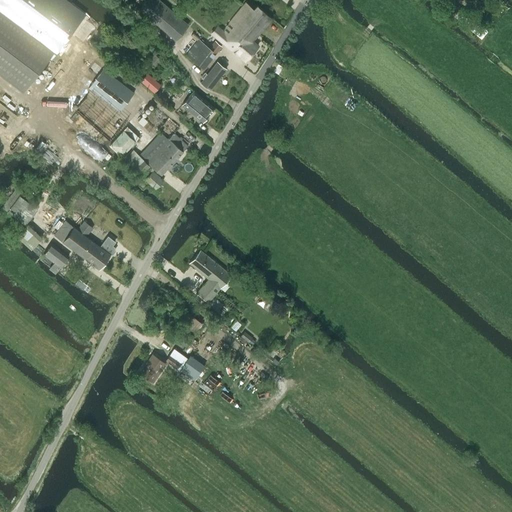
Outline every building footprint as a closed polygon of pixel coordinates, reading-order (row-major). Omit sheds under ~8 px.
[(0,0),(0,73),(23,91),(25,89),(49,58),(51,60),(86,14),(66,0),(0,0)] [(159,0),(145,0),(138,9),(158,25),(175,40),(188,25),(171,10),(159,0)] [(183,0),(182,3),(188,9),(195,0),(183,0)] [(254,41),(271,19),(257,6),(253,8),(246,2),(239,10),(249,18),(245,23),(249,27),(242,36),(244,37),(246,35),(254,41)] [(454,16),(480,37),(486,30),(478,23),(479,22),(461,8),(454,16)] [(211,33),(233,51),(244,37),(242,36),(249,27),(245,23),(249,18),(239,10),(223,30),(218,26),(211,33)] [(244,37),(233,51),(245,62),(259,45),(254,41),(246,35),(244,37)] [(186,54),(203,69),(221,48),(214,43),(209,49),(199,40),(197,42),(186,54)] [(201,82),(210,89),(226,69),(217,62),(201,82)] [(120,111),(134,93),(102,69),(88,87),(120,111)] [(147,72),(139,81),(150,91),(152,93),(160,84),(158,82),(147,72)] [(182,104),(202,122),(214,108),(193,91),(182,104)] [(124,130),(110,145),(121,156),(135,141),(124,130)] [(139,138),(122,156),(141,176),(154,189),(162,181),(152,170),(154,168),(160,175),(183,151),(182,151),(187,146),(173,133),(168,139),(160,132),(147,146),(139,138)] [(16,188),(2,206),(8,211),(19,196),(22,193),(16,188)] [(99,269),(110,254),(100,246),(86,236),(77,229),(65,220),(54,235),(99,269)] [(83,220),(77,229),(86,236),(92,228),(93,227),(83,220)] [(108,236),(100,246),(110,254),(112,254),(115,250),(114,249),(115,248),(112,245),(115,242),(108,236)] [(51,243),(43,253),(45,255),(53,262),(49,268),(51,269),(56,273),(60,267),(68,257),(53,244),(51,243)] [(201,250),(190,263),(208,279),(196,293),(208,302),(231,275),(201,250)] [(170,292),(164,299),(180,311),(186,304),(170,292)] [(183,309),(174,320),(192,333),(200,323),(183,309)] [(253,338),(245,331),(241,336),(249,343),(253,338)] [(139,372),(153,381),(166,363),(152,354),(139,372)] [(169,354),(166,360),(177,368),(181,362),(169,354)] [(179,370),(194,380),(205,365),(190,355),(179,370)]
